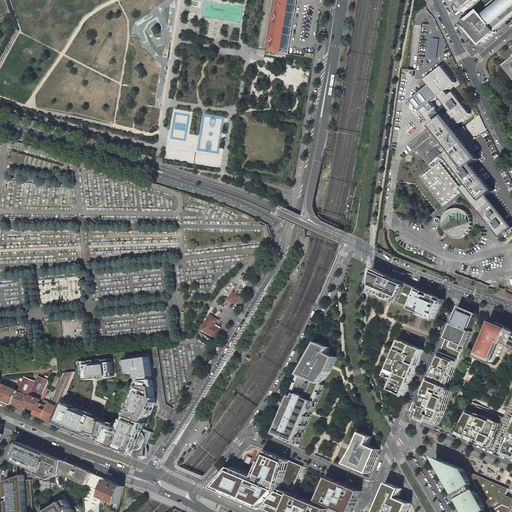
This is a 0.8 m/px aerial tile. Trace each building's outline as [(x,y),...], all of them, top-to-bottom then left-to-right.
[(273,0),(266,0),(258,49),(265,50),(273,0)] [(296,0),(285,0),(277,52),(288,54),(296,4),(296,0)] [(453,0),(454,2),(456,0),(460,0),(463,2),(458,6),(460,9),(459,10),(462,14),(478,1),(477,0),(453,0)] [(511,0),(503,0),(480,19),(476,14),(464,23),(477,38),(483,45),(497,33),(496,31),(495,30),(505,22),(506,23),(507,22),(506,21),(508,19),(509,21),(510,19),(509,18),(511,17),(511,0)] [(450,124),(455,119),(460,124),(472,114),(454,91),(450,94),(448,91),(458,83),(443,65),(437,70),(424,80),(429,85),(410,100),(429,123),(434,119),(437,123),(432,126),(436,131),(448,122),(450,124)] [(403,70),(400,97),(408,98),(410,87),(412,87),(414,72),(403,70)] [(463,141),(450,124),(448,122),(436,131),(416,146),(433,168),(422,177),(444,205),(463,190),(501,237),(511,229),(511,228),(511,227),(507,221),(487,196),(491,193),(493,192),(472,165),(478,160),(463,141)] [(442,226),(443,229),(444,231),(445,233),(447,235),(449,236),(452,237),(454,238),(456,238),(459,238),(461,238),(464,237),(466,236),(468,234),(469,232),(471,230),(472,228),(472,225),(473,223),(473,220),(472,218),(471,216),(470,214),(468,212),(466,210),(464,209),(462,208),(459,207),(457,207),(454,208),(452,208),(449,209),(447,211),(446,212),(444,214),(443,217),(442,219),(442,221),(442,224),(442,226)] [(389,275),(374,268),(373,278),(374,278),(372,291),(386,297),(407,303),(413,306),(412,308),(422,313),(435,319),(438,311),(444,299),(389,275)] [(374,278),(373,278),(372,277),(370,293),(385,300),(389,301),(390,301),(392,301),(405,305),(412,308),(413,306),(407,303),(386,297),(372,291),(374,278)] [(234,292),(229,300),(236,304),(240,296),(234,292)] [(416,416),(438,426),(445,411),(452,389),(449,388),(450,387),(449,387),(446,385),(450,374),(457,357),(460,358),(461,359),(464,352),(456,348),(457,346),(465,349),(473,331),(470,330),(469,329),(470,326),(472,327),(478,313),(464,307),(457,322),(458,322),(457,324),(455,323),(443,351),(436,368),(431,380),(432,380),(422,403),(421,403),(416,416)] [(210,314),(202,329),(216,337),(221,329),(215,326),(219,319),(210,314)] [(493,362),(501,342),(504,343),(505,343),(510,330),(507,328),(508,326),(497,322),(497,324),(493,322),(492,326),(491,326),(478,356),(479,357),(487,360),(493,362)] [(511,457),(511,328),(510,330),(505,343),(510,345),(508,350),(511,351),(511,401),(505,418),(473,404),(462,422),(458,433),(491,448),(511,457)] [(424,350),(399,339),(392,355),(390,359),(384,375),(391,378),(386,389),(398,394),(404,396),(416,368),(424,350)] [(275,434),(278,435),(304,374),(321,343),(319,342),(312,354),(309,359),(306,364),(301,373),(293,391),(292,396),(287,406),(285,410),(275,434)] [(331,347),(321,343),(304,374),(278,435),(297,443),(322,384),(323,382),(321,382),(329,371),(335,357),(328,354),(329,353),(331,347)] [(321,382),(323,382),(331,372),(332,369),(333,366),(337,357),(329,353),(328,354),(335,357),(329,371),(321,382)] [(453,375),(460,358),(457,357),(450,374),(446,385),(449,387),(453,375)] [(86,380),(124,378),(123,358),(80,361),(81,376),(85,376),(86,380)] [(65,373),(51,403),(45,418),(54,422),(64,400),(76,372),(65,373)] [(39,376),(25,377),(19,391),(13,405),(25,410),(26,407),(31,395),(32,396),(32,394),(33,390),(44,394),(50,381),(38,376),(39,376)] [(105,422),(100,443),(135,457),(148,424),(145,423),(147,417),(150,418),(157,402),(155,402),(156,399),(155,387),(156,387),(156,380),(139,381),(136,389),(139,390),(133,404),(131,403),(129,407),(133,409),(132,411),(129,410),(127,416),(128,416),(127,420),(124,419),(121,427),(124,428),(123,429),(105,422)] [(19,391),(1,383),(0,385),(0,399),(13,405),(19,391)] [(322,384),(297,443),(299,444),(312,414),(313,413),(313,412),(325,385),(322,384)] [(42,400),(32,396),(31,395),(26,407),(37,411),(42,400)] [(51,403),(42,399),(42,400),(37,411),(35,414),(45,418),(51,403)] [(105,417),(64,400),(54,422),(100,443),(105,422),(105,417)] [(356,449),(358,450),(365,434),(363,433),(356,448),(356,449)] [(356,453),(353,457),(350,463),(369,472),(379,450),(369,446),(373,437),(365,434),(358,450),(361,451),(359,455),(356,453)] [(22,442),(15,458),(24,462),(23,464),(22,470),(46,480),(61,473),(64,460),(22,442)] [(360,470),(370,474),(371,472),(381,451),(379,450),(369,472),(350,463),(353,457),(352,456),(347,464),(360,470)] [(303,466),(267,451),(255,477),(278,488),(280,484),(293,489),(303,466)] [(454,489),(463,504),(464,504),(468,511),(491,511),(492,511),(509,511),(511,505),(511,498),(506,496),(509,489),(445,461),(444,462),(433,456),(448,478),(449,478),(455,488),(454,489)] [(94,473),(64,460),(61,473),(88,485),(94,473)] [(269,511),(285,511),(293,494),(278,488),(255,477),(232,467),(214,488),(269,511)] [(88,485),(94,487),(105,492),(109,480),(103,477),(94,473),(88,485)] [(74,511),(64,495),(48,505),(51,510),(47,511),(28,511),(34,510),(32,480),(23,480),(22,476),(7,478),(8,496),(9,496),(10,501),(9,502),(9,511),(74,511)] [(329,477),(319,501),(345,511),(352,511),(361,491),(329,477)] [(124,486),(109,480),(105,492),(103,496),(116,502),(114,507),(119,509),(124,486)] [(399,498),(403,489),(390,483),(377,511),(405,511),(409,502),(399,498)] [(100,511),(100,505),(103,496),(105,492),(94,487),(88,485),(87,489),(85,494),(84,494),(86,510),(86,511),(87,511),(93,508),(95,511),(100,511)] [(293,494),(285,511),(326,511),(328,509),(312,502),(293,494)]
